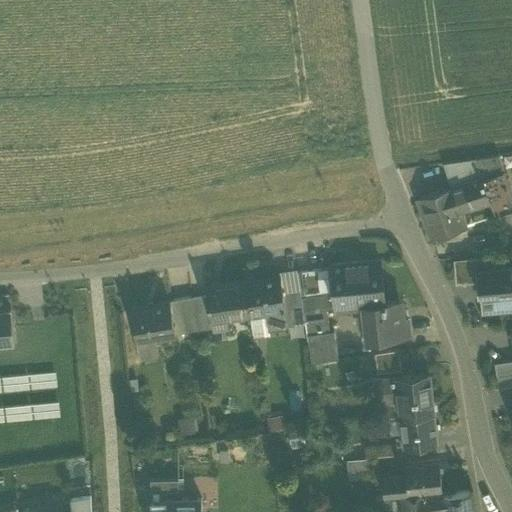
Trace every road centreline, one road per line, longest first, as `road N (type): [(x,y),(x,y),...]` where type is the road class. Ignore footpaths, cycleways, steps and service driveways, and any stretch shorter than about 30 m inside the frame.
road 1 (unclassified): [(0,277),(106,269),(401,223)]
road 2 (unclassified): [(511,508),(484,451),(468,368),(401,223)]
road 3 (unclassified): [(401,223),(359,0)]
